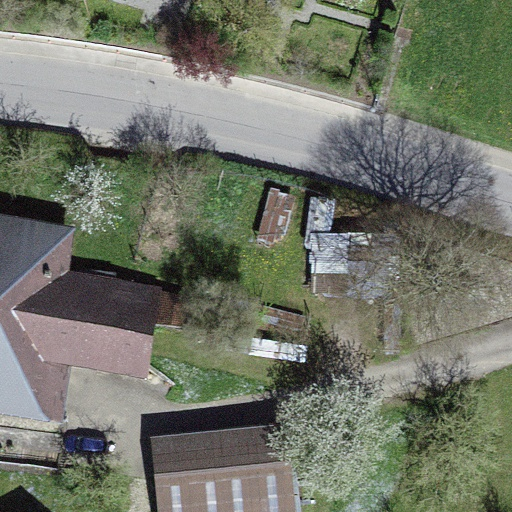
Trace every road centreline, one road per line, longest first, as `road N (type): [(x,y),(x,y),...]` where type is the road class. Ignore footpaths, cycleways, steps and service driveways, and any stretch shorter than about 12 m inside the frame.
road 1 (tertiary): [(511,195),(203,105),(0,75)]
road 2 (track): [(511,356),(85,438)]
